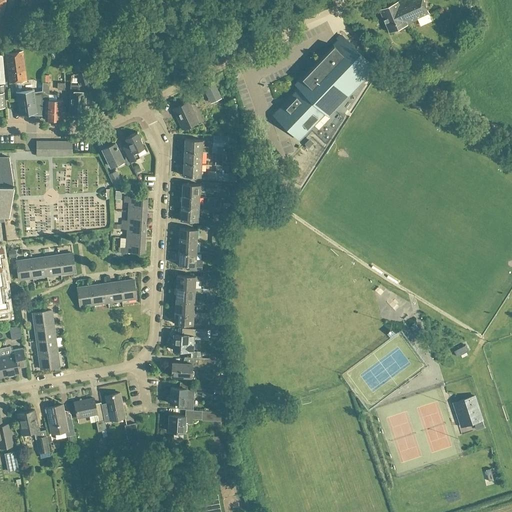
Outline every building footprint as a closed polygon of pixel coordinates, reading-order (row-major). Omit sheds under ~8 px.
[(390,31),(418,19),(421,25),(432,20),(429,14),(430,14),(423,0),(401,0),(380,9),(390,31)] [(64,30),(66,40),(73,39),(71,29),(64,30)] [(319,117),(330,105),(334,109),(355,87),(375,67),(343,35),(323,56),(302,78),(306,81),(277,112),(289,124),(286,126),(287,127),(290,125),(302,136),(314,124),(313,123),(319,117)] [(22,91),(21,81),(27,81),(23,51),(6,53),(10,83),(16,82),(17,91),(16,91),(19,115),(37,112),(37,115),(43,115),(43,109),(42,109),(42,94),(42,90),(35,91),(34,89),(22,91)] [(426,64),(419,59),(408,51),(402,59),(413,67),(420,72),(426,64)] [(77,66),(78,73),(80,83),(81,86),(89,83),(86,71),(85,71),(84,64),(77,66)] [(214,81),(203,86),(209,100),(220,94),(214,81)] [(42,82),(42,90),(42,94),(42,109),(43,109),(43,115),(46,115),(46,119),(62,119),(63,99),(49,99),(49,82),(42,82)] [(79,84),(71,84),(70,114),(85,114),(86,91),(79,91),(79,84)] [(189,101),(173,108),(183,129),(199,121),(189,101)] [(137,131),(125,137),(127,141),(122,144),(130,162),(140,157),(137,151),(144,147),(137,131)] [(213,135),(213,138),(212,145),(217,146),(217,153),(223,153),(223,146),(224,146),(224,144),(228,144),(229,136),(213,135)] [(185,139),(184,151),(202,152),(208,152),(208,146),(202,146),(203,140),(185,139)] [(53,157),(53,155),(72,155),(72,141),(36,140),(36,154),(45,155),(45,156),(53,157)] [(310,140),(305,145),(309,149),(309,148),(313,143),(310,140)] [(115,142),(102,149),(111,166),(124,160),(115,142)] [(184,151),(184,163),(201,164),(202,152),(184,151)] [(216,160),(216,165),(222,165),(222,160),(226,161),(226,153),(223,153),(217,153),(216,160)] [(10,157),(0,157),(0,221),(4,221),(4,217),(9,217),(12,195),(14,181),(13,181),(10,157)] [(201,164),(184,163),(183,175),(201,176),(201,164)] [(116,170),(108,174),(115,188),(123,185),(116,170)] [(207,171),(207,180),(221,180),(222,172),(215,171),(207,171)] [(229,172),(229,180),(237,181),(238,173),(229,172)] [(214,191),(221,192),(222,183),(207,181),(207,191),(214,191)] [(182,183),(182,195),(199,196),(200,184),(182,183)] [(182,195),(181,207),(199,208),(199,196),(182,195)] [(128,211),(147,212),(148,198),(129,198),(129,196),(125,196),(124,201),(128,201),(128,211)] [(209,197),(208,209),(220,209),(220,197),(209,197)] [(199,208),(181,207),(180,220),(198,221),(199,208)] [(128,220),(122,220),(122,224),(122,225),(147,225),(147,212),(128,211),(128,220)] [(213,221),(210,221),(208,221),(208,225),(213,225),(219,226),(220,214),(213,214),(213,221)] [(147,225),(122,225),(122,228),(127,229),(126,238),(146,239),(147,225)] [(180,228),(179,240),(197,241),(198,229),(180,228)] [(126,247),(123,247),(121,247),(121,253),(126,253),(126,252),(146,253),(146,239),(126,238),(126,247)] [(179,240),(178,252),(196,253),(197,241),(179,240)] [(0,316),(7,315),(5,306),(8,305),(7,299),(4,299),(2,283),(4,283),(1,266),(4,266),(2,256),(5,256),(4,248),(0,248),(0,316)] [(58,254),(61,273),(75,271),(73,252),(58,254)] [(196,253),(178,252),(178,264),(190,265),(189,269),(202,270),(202,260),(196,259),(196,253)] [(58,254),(44,256),(47,275),(61,273),(58,254)] [(44,256),(30,258),(33,277),(47,275),(44,256)] [(33,277),(30,258),(16,260),(19,279),(33,277)] [(177,274),(176,287),(195,288),(195,287),(195,280),(204,281),(204,276),(177,274)] [(133,279),(119,281),(122,300),(136,298),(133,279)] [(122,300),(119,281),(105,283),(108,302),(122,300)] [(105,283),(91,285),(94,304),(108,302),(105,283)] [(94,304),(91,285),(77,287),(80,306),(94,304)] [(176,287),(176,299),(194,299),(195,292),(203,293),(203,288),(195,287),(195,288),(176,287)] [(194,299),(176,299),(175,311),(194,311),(194,304),(203,305),(203,300),(194,299)] [(35,327),(53,324),(51,310),(32,313),(35,327)] [(194,311),(175,311),(174,323),(193,324),(193,316),(202,317),(202,312),(194,311)] [(218,329),(219,320),(210,320),(209,328),(218,329)] [(53,324),(35,327),(37,341),(55,338),(53,324)] [(20,325),(9,327),(10,331),(16,330),(17,339),(22,338),(20,325)] [(174,333),(173,349),(193,351),(194,338),(199,338),(199,337),(207,337),(207,329),(183,328),(182,334),(174,333)] [(57,352),(55,338),(37,341),(38,355),(57,352)] [(458,356),(469,350),(466,345),(455,351),(458,356)] [(11,355),(0,356),(0,361),(3,377),(8,376),(10,377),(13,376),(15,374),(19,374),(16,360),(25,359),(22,348),(10,350),(11,355)] [(57,352),(38,355),(41,369),(59,367),(57,352)] [(218,358),(211,358),(198,357),(198,366),(218,367),(218,358)] [(170,369),(172,370),(172,376),(191,377),(192,363),(172,362),(172,364),(170,365),(170,369)] [(168,394),(168,402),(170,402),(170,403),(178,403),(177,407),(177,408),(193,408),(191,408),(192,396),(194,396),(194,390),(202,391),(202,395),(213,395),(213,393),(213,384),(190,383),(190,389),(186,389),(186,388),(179,387),(179,386),(178,386),(178,387),(170,387),(170,395),(169,395),(169,394),(168,394)] [(213,384),(213,393),(221,393),(222,393),(222,395),(227,395),(228,385),(226,384),(213,384)] [(107,402),(101,403),(103,411),(104,419),(105,421),(110,420),(125,417),(120,393),(106,396),(107,402)] [(485,427),(482,419),(483,419),(475,395),(459,400),(467,424),(475,422),(477,429),(485,427)] [(94,398),(74,402),(76,409),(77,417),(97,413),(98,421),(104,419),(103,411),(101,403),(101,402),(95,403),(94,398)] [(63,404),(47,407),(52,434),(65,431),(66,434),(66,437),(68,436),(75,435),(71,419),(66,420),(63,404)] [(185,409),(185,415),(169,414),(168,430),(185,431),(186,423),(193,423),(193,418),(202,419),(202,410),(203,410),(185,409)] [(35,410),(18,413),(22,435),(34,432),(39,431),(39,430),(35,410)] [(202,419),(214,420),(215,411),(202,410),(202,419)] [(0,417),(0,447),(13,444),(9,423),(2,425),(0,417)] [(98,421),(96,421),(98,431),(106,429),(105,421),(104,419),(98,421)] [(125,424),(128,441),(139,439),(136,422),(125,424)] [(39,431),(34,432),(35,439),(36,438),(39,453),(50,450),(45,429),(39,430),(39,431)] [(8,472),(19,470),(17,460),(6,462),(8,472)]
